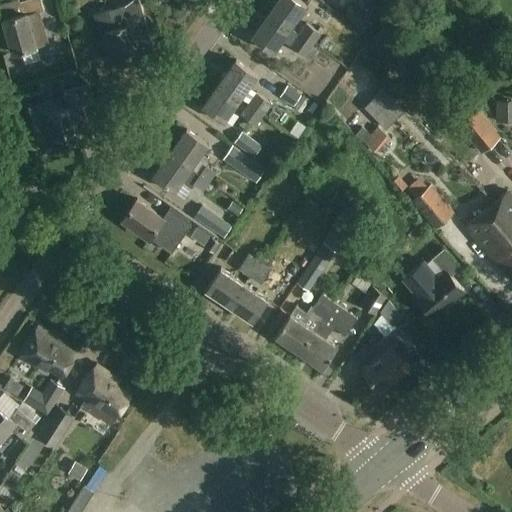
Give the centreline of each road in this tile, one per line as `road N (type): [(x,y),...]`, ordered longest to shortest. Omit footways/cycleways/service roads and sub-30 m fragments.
road 1 (unclassified): [(386,463),(64,236)]
road 2 (residential): [(64,236),(234,0)]
road 3 (secondary): [(386,463),(511,353)]
